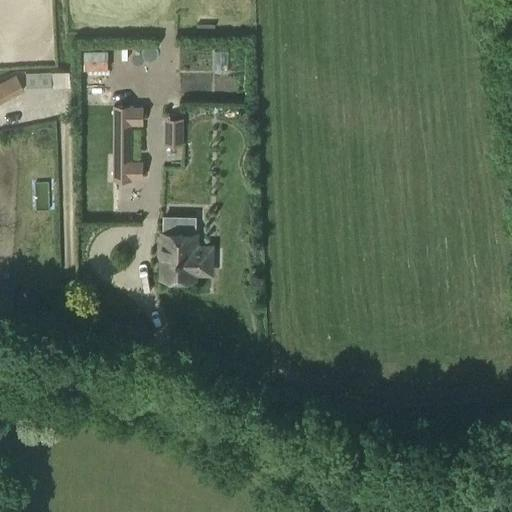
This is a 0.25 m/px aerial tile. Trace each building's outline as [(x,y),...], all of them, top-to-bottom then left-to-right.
[(24,73),(25,91),(50,90),(50,88),(49,72),(24,73)] [(14,75),(0,83),(0,102),(22,90),(14,75)] [(115,105),(114,178),(142,178),(142,165),(127,165),(128,118),(143,118),(143,105),(115,105)] [(172,118),(171,143),(184,143),(185,118),(172,118)] [(160,237),(159,254),(164,254),(163,277),(194,277),(194,274),(212,274),(213,242),(194,241),(195,233),(164,233),(164,237),(160,237)]
